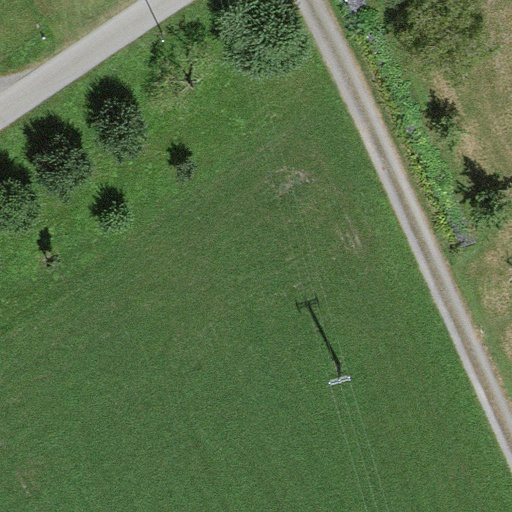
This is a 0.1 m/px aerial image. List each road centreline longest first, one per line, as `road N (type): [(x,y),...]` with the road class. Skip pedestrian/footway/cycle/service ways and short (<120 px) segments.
road 1 (track): [(511,440),(312,0)]
road 2 (unclassified): [(0,113),(170,0)]
